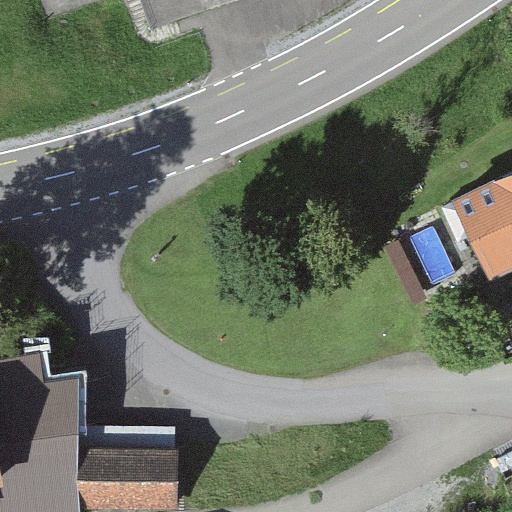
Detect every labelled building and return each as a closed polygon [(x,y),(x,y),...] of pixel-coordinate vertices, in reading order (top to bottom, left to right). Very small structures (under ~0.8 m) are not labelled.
[(145,0),(156,31),(244,0),(145,0)] [(511,179),(451,209),(468,243),(492,231),(511,272),(511,179)] [(18,391),(0,394),(0,483),(35,477),(18,391)] [(98,511),(185,510),(184,451),(97,453),(98,511)] [(511,511),(511,486),(461,511),(511,511)]
